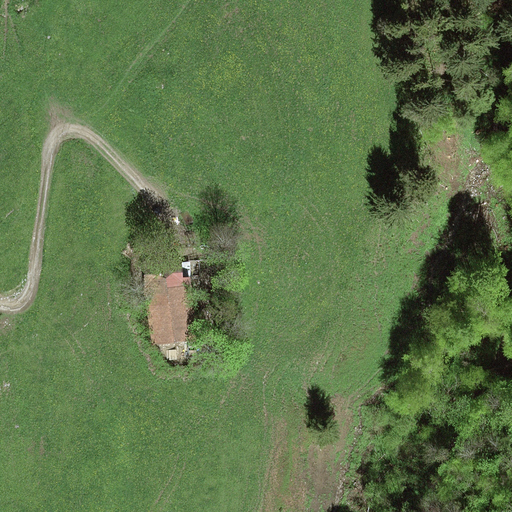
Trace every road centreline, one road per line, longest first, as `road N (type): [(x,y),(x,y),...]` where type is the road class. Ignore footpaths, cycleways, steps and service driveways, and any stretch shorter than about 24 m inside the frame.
road 1 (track): [(0,299),(10,302),(29,289),(53,136),(66,131),(87,137),(183,246)]
road 2 (track): [(511,325),(423,511)]
